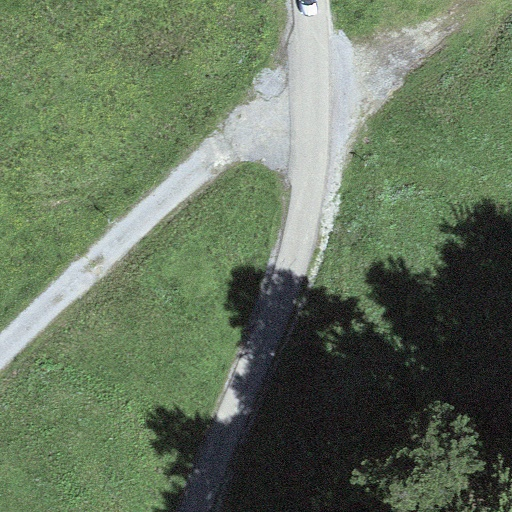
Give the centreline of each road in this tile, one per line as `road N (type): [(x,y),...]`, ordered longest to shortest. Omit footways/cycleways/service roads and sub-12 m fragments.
road 1 (unclassified): [(197,511),(303,224),(313,151),(311,0)]
road 2 (track): [(315,86),(55,300),(0,360)]
